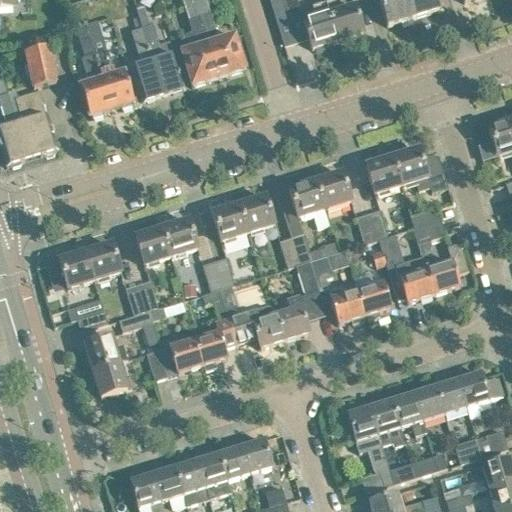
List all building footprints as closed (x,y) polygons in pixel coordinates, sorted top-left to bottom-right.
[(0,0),(0,10),(11,10),(9,0),(0,0)] [(218,45),(210,17),(204,0),(192,0),(182,3),(185,13),(201,8),(204,19),(199,21),(218,82),(245,74),(235,39),(218,45)] [(289,25),(281,0),(268,0),(277,28),(289,25)] [(302,21),(295,0),(281,0),(289,25),(302,21)] [(407,0),(377,0),(387,30),(414,21),(407,0)] [(441,13),(436,0),(407,0),(414,21),(441,13)] [(363,37),(357,18),(355,9),(342,13),(339,2),(326,6),(338,45),(363,37)] [(338,45),(326,6),(313,10),(316,21),(303,25),(312,53),(338,45)] [(218,82),(199,21),(204,19),(201,8),(185,13),(192,35),(188,37),(184,39),(181,43),(180,46),(180,50),(181,57),(192,91),(218,82)] [(136,12),(138,20),(142,32),(150,29),(145,10),(136,12)] [(133,107),(128,88),(124,77),(115,79),(107,55),(102,38),(99,39),(95,26),(84,29),(111,114),(133,107)] [(111,114),(84,29),(75,32),(84,62),(81,63),(89,87),(80,90),(89,120),(111,114)] [(184,92),(178,73),(173,58),(163,62),(153,29),(142,32),(162,99),(184,92)] [(162,99),(142,32),(131,36),(141,68),(131,71),(142,105),(162,99)] [(47,51),(24,57),(32,94),(55,88),(47,51)] [(23,161),(31,159),(21,128),(16,129),(7,98),(8,98),(8,97),(0,71),(0,106),(8,131),(0,133),(0,149),(7,170),(24,165),(23,161)] [(58,155),(52,135),(40,96),(18,103),(16,98),(13,96),(8,97),(8,98),(7,98),(16,129),(21,128),(31,159),(39,156),(40,160),(58,155)] [(511,124),(488,132),(497,160),(511,155),(511,124)] [(438,160),(423,165),(419,153),(392,161),(401,190),(415,186),(419,197),(431,194),(432,198),(448,193),(438,160)] [(401,190),(392,161),(366,170),(374,199),(401,190)] [(342,177),(316,185),(325,214),(351,206),(342,177)] [(325,214),(316,185),(305,188),(303,184),(291,188),(292,192),(289,193),(298,222),(325,214)] [(266,201),(239,209),(248,237),(274,229),(266,201)] [(248,237),(239,209),(212,217),(221,245),(248,237)] [(438,213),(418,219),(411,221),(415,234),(442,226),(438,213)] [(380,214),(368,218),(377,245),(388,242),(380,214)] [(377,245),(368,218),(356,221),(365,249),(377,245)] [(197,253),(189,224),(177,228),(176,223),(162,227),(164,232),(162,232),(171,261),(197,253)] [(446,239),(442,226),(415,234),(413,234),(418,248),(446,239)] [(171,261),(162,232),(135,241),(144,269),(171,261)] [(303,238),(291,242),(300,269),(310,266),(311,265),(303,238)] [(300,269),(291,242),(279,245),(287,273),(297,270),(300,269)] [(460,247),(448,251),(452,265),(425,273),(433,299),(460,291),(456,279),(468,276),(460,247)] [(112,248),(85,256),(94,285),(121,276),(112,248)] [(386,269),(382,254),(371,258),(376,272),(386,269)] [(94,285),(85,256),(58,264),(67,293),(94,285)] [(327,261),(311,265),(310,266),(319,295),(328,292),(326,284),(333,282),(327,261)] [(433,299),(425,273),(421,261),(395,269),(406,307),(433,299)] [(226,262),(214,265),(223,293),(234,289),(226,262)] [(223,293),(214,265),(202,269),(211,297),(219,294),(223,293)] [(327,320),(319,295),(310,266),(300,269),(297,270),(306,298),(286,305),(289,314),(276,318),(285,345),(309,337),(306,326),(327,320)] [(58,269),(47,273),(50,284),(62,281),(58,269)] [(149,285),(137,289),(146,317),(149,316),(158,313),(149,285)] [(378,316),(391,312),(383,286),(357,294),(365,320),(366,320),(368,324),(380,321),(378,316)] [(146,317),(137,289),(125,293),(134,320),(146,317)] [(219,294),(211,297),(202,299),(205,310),(219,305),(222,304),(219,294)] [(365,320),(357,294),(330,303),(338,329),(351,324),(353,329),(364,326),(362,321),(365,320)] [(163,312),(158,313),(149,316),(152,326),(166,321),(163,312)] [(285,345),(276,318),(265,322),(262,312),(228,322),(236,349),(257,343),(260,353),(285,345)] [(77,324),(81,337),(108,328),(104,316),(77,324)] [(153,328),(152,326),(149,316),(146,317),(134,320),(119,325),(122,337),(153,328)] [(224,353),(236,349),(228,322),(215,326),(218,336),(194,343),(203,370),(204,370),(206,375),(216,371),(215,367),(227,363),(224,353)] [(114,350),(111,340),(84,348),(93,375),(119,367),(127,364),(122,347),(114,350)] [(203,370),(194,343),(159,354),(167,381),(203,370)] [(167,381),(159,354),(146,358),(154,385),(167,381)] [(127,394),(119,367),(93,375),(101,402),(127,394)] [(481,377),(458,384),(467,412),(470,422),(480,419),(477,409),(503,401),(497,382),(484,387),(481,377)] [(467,412),(458,384),(436,391),(445,419),(467,412)] [(445,419),(436,391),(414,398),(423,426),(445,419)] [(426,437),(423,426),(414,398),(392,404),(400,432),(411,429),(415,440),(426,437)] [(400,432),(392,404),(370,411),(382,450),(392,447),(394,452),(405,448),(400,432)] [(389,475),(382,450),(370,411),(347,418),(359,458),(371,454),(378,477),(389,475)] [(487,445),(478,447),(482,462),(508,454),(502,435),(485,440),(487,445)] [(482,462),(478,447),(476,443),(455,450),(461,468),(473,465),(482,462)] [(264,444),(241,451),(250,479),(272,472),(264,444)] [(250,479),(241,451),(219,458),(228,486),(250,479)] [(231,497),(228,486),(219,458),(196,465),(208,504),(231,497)] [(442,458),(434,461),(438,476),(447,473),(442,458)] [(438,476),(434,461),(411,468),(416,482),(438,476)] [(511,485),(511,468),(510,462),(482,470),(489,493),(511,485)] [(208,504),(196,465),(175,471),(187,511),(208,504)] [(398,472),(389,475),(393,489),(403,487),(416,482),(411,468),(398,472)] [(182,511),(187,511),(175,471),(153,478),(161,506),(169,504),(171,511),(182,511)] [(366,498),(393,489),(389,475),(378,477),(361,482),(366,498)] [(163,511),(161,506),(153,478),(130,485),(137,511),(141,511),(150,509),(151,511),(163,511)] [(503,511),(511,509),(511,485),(489,493),(494,511),(503,511)] [(444,496),(446,505),(461,501),(459,492),(444,496)] [(401,511),(397,497),(369,505),(370,511),(401,511)] [(422,505),(423,511),(430,511),(439,510),(436,501),(422,505)] [(455,511),(464,509),(461,501),(446,505),(448,511),(455,511)]
